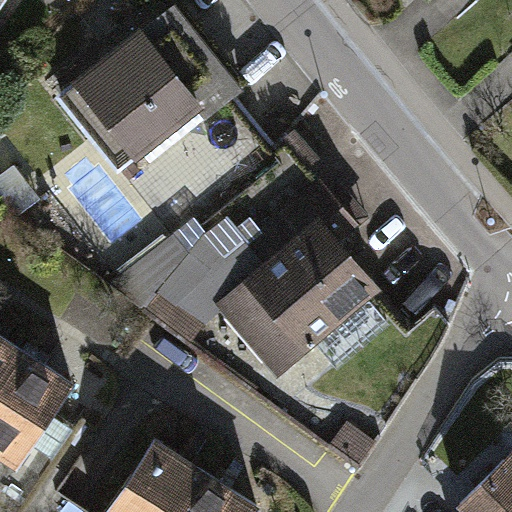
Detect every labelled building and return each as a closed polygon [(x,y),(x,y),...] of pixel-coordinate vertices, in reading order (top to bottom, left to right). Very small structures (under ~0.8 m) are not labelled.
[(163,69),(139,40),(76,91),(135,164),(198,113),(163,69)] [(279,383),(384,297),(345,250),(319,219),(215,305),(279,383)] [(88,353),(0,295),(0,420),(30,440),(88,353)] [(511,511),(511,433),(470,475),(506,511),(511,511)] [(259,511),(260,511),(157,445),(113,511),(259,511)]
